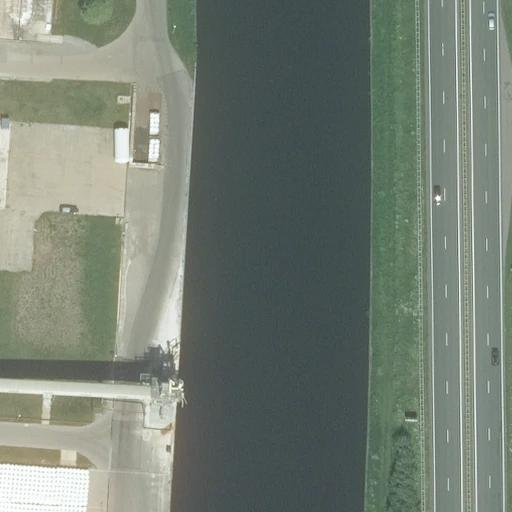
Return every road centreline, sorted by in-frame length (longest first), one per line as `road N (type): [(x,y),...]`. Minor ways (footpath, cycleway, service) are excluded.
road 1 (trunk): [(492,511),(485,0)]
road 2 (trunk): [(439,0),(445,511)]
